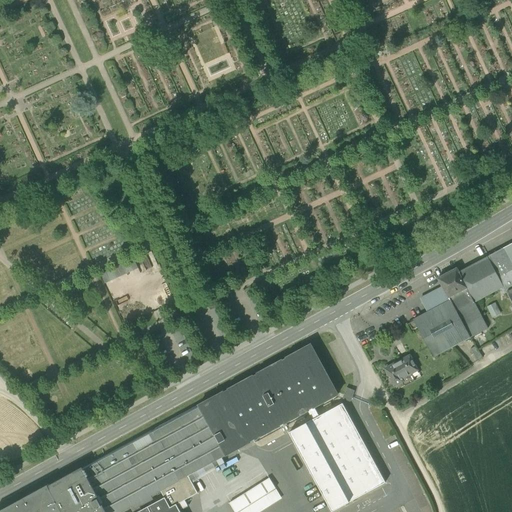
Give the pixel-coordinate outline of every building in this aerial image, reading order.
[(511,243),(488,257),(504,287),(507,292),(511,289),(511,243)] [(488,257),(459,272),(469,291),(475,302),(504,287),(488,257)] [(129,261),(134,271),(138,269),(134,259),(129,261)] [(129,261),(122,264),(127,274),(134,271),(129,261)] [(122,264),(117,267),(112,269),(117,278),(122,276),(127,274),(122,264)] [(112,269),(106,272),(110,282),(117,278),(112,269)] [(442,286),(450,301),(469,291),(459,272),(457,269),(438,278),(442,286)] [(101,274),(105,284),(110,282),(106,272),(101,274)] [(420,297),(428,313),(450,301),(442,286),(420,297)] [(475,302),(469,291),(450,301),(428,313),(414,320),(433,357),(488,328),(475,302)] [(203,300),(207,310),(217,305),(214,298),(213,295),(203,300)] [(496,302),(487,306),(492,317),(501,313),(496,302)] [(182,313),(186,320),(195,316),(191,306),(181,310),(182,313)] [(189,476),(309,411),(314,407),(338,395),(311,345),(287,358),(287,359),(282,361),(282,360),(258,373),(258,375),(253,377),(253,376),(229,389),(229,390),(224,393),(224,392),(49,487),(62,511),(121,511),(131,507),(138,503),(161,491),(189,476)] [(402,382),(404,387),(415,381),(411,373),(417,370),(410,356),(401,361),(402,362),(394,366),(393,365),(385,369),(394,386),(402,382)] [(343,399),(350,402),(355,391),(347,387),(343,399)] [(343,404),(319,416),(313,419),(290,432),(332,511),(386,483),(343,404)] [(309,411),(313,419),(319,416),(314,407),(309,411)] [(165,498),(148,507),(151,511),(180,511),(177,505),(179,504),(185,500),(198,493),(189,476),(161,491),(165,498)] [(261,511),(283,500),(276,488),(270,479),(270,478),(230,503),(235,511),(261,511)] [(62,511),(49,487),(49,485),(49,486),(48,485),(0,511),(62,511)] [(188,506),(185,500),(179,504),(182,509),(188,506)] [(133,511),(138,511),(142,510),(138,503),(131,507),(133,511)]
